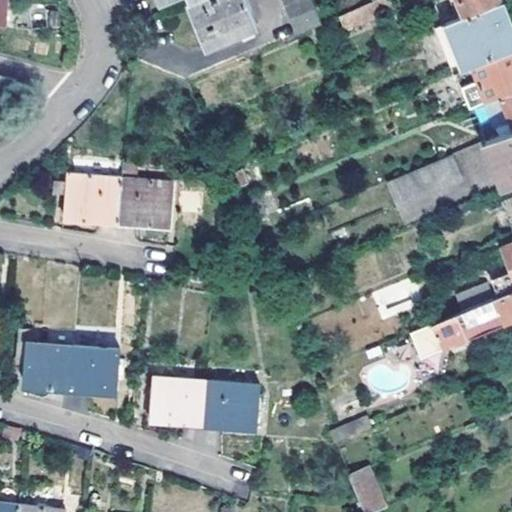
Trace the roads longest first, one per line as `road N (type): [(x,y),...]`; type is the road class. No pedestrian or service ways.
road 1 (residential): [(0,400),(229,476)]
road 2 (residential): [(119,251),(0,227)]
